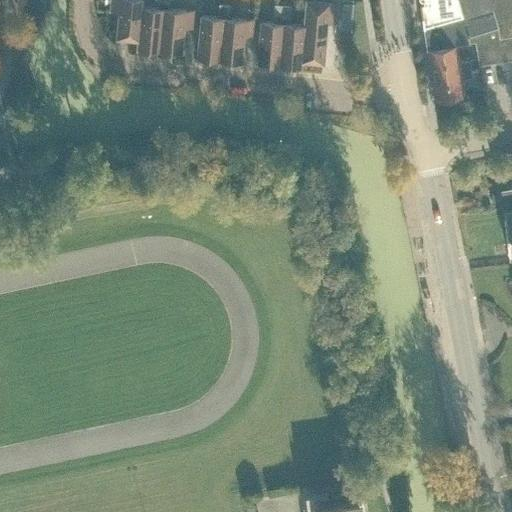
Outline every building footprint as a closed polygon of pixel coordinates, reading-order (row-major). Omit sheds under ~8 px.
[(137,38),(140,4),(140,0),(109,0),(109,10),(117,11),(115,36),(137,38)] [(158,48),(162,0),(155,0),(155,6),(140,4),(137,38),(136,45),(158,48)] [(190,25),(191,9),(167,7),(167,0),(162,0),(158,48),(180,50),(182,24),(190,25)] [(305,58),(310,0),(303,0),(302,22),(286,21),(284,21),(281,63),(300,64),(300,58),(305,58)] [(333,19),(334,0),(310,0),(305,58),(322,60),(325,19),(333,19)] [(418,0),(422,25),(423,25),(450,18),(451,19),(462,15),(457,0),(418,0)] [(511,0),(457,0),(462,15),(451,19),(450,18),(423,25),(426,47),(454,42),(473,39),(478,62),(511,56),(511,0)] [(222,57),(226,16),(227,3),(217,2),(215,15),(200,13),(196,55),(222,57)] [(288,3),(287,3),(272,2),(270,19),(259,18),(256,60),(281,63),(284,21),(286,21),(288,3)] [(352,17),(353,5),(343,4),(341,16),(352,17)] [(249,35),(251,18),(226,16),(222,57),(239,59),(241,34),(249,35)] [(430,73),(469,66),(468,58),(457,60),(454,42),(426,47),(430,73)] [(430,73),(434,99),(463,94),(460,77),(471,75),(469,66),(430,73)] [(500,193),(511,190),(511,168),(498,171),(500,193)] [(502,209),(507,254),(509,254),(509,253),(511,252),(511,208),(504,209),(502,209)] [(356,511),(354,497),(313,502),(314,511),(356,511)]
